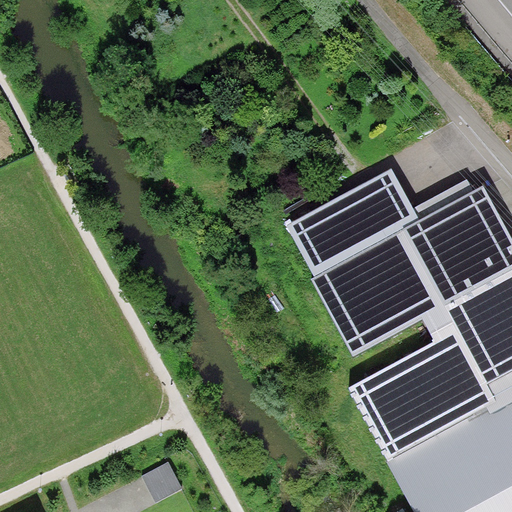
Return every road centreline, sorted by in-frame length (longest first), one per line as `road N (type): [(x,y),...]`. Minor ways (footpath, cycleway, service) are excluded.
road 1 (track): [(178,417),(0,503)]
road 2 (track): [(469,118),(374,0)]
